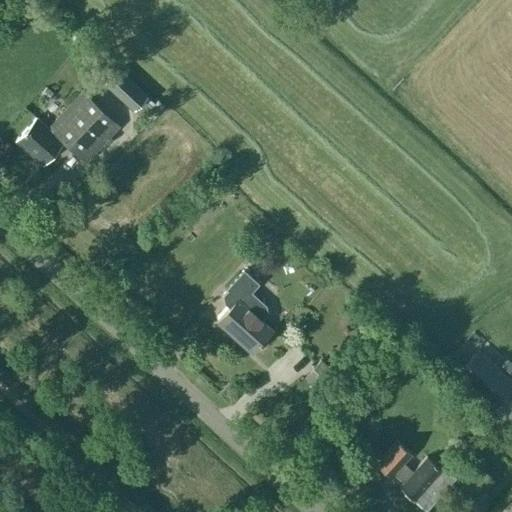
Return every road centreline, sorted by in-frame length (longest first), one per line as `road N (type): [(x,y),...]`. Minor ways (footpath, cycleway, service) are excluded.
road 1 (unclassified): [(314,511),(0,221)]
road 2 (track): [(0,383),(138,511)]
